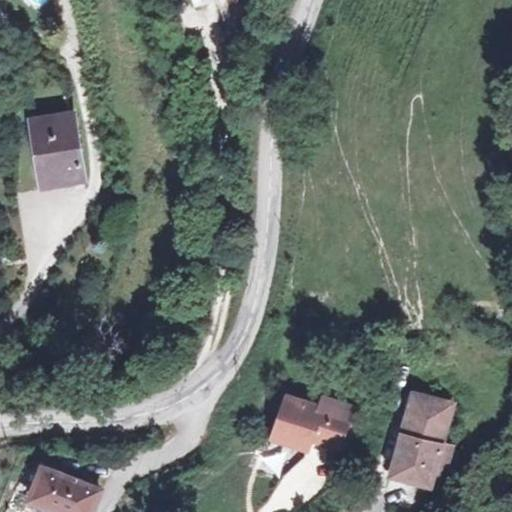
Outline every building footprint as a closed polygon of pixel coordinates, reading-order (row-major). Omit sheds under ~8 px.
[(71,104),(26,113),(37,167),(59,164),(61,176),(83,172),(71,104)] [(59,164),(37,167),(39,180),(61,176),(59,164)] [(450,406),(411,394),(395,462),(411,466),(408,479),(428,484),(431,471),(435,457),(447,461),(452,444),(440,441),(450,406)] [(335,447),(348,408),(319,399),(316,409),(285,399),(272,439),(304,449),(310,429),(319,432),(316,441),(335,447)] [(435,457),(431,471),(444,474),(447,461),(435,457)] [(411,466),(395,462),(391,474),(408,479),(411,466)] [(89,511),(96,491),(41,475),(28,511),(27,511),(89,511)]
